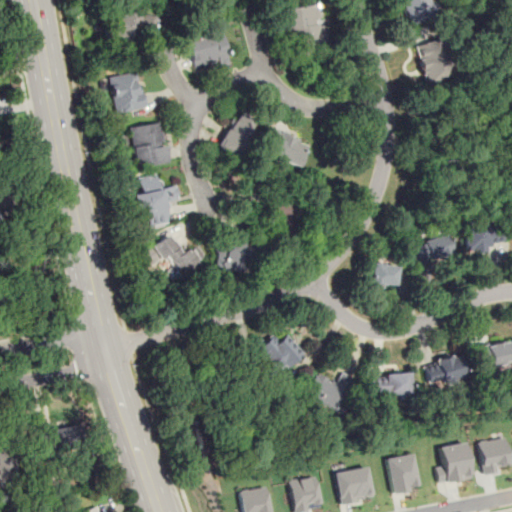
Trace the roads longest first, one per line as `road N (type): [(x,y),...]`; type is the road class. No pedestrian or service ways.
road 1 (residential): [(103,346),(251,309),(313,283),(348,241),(377,193),(386,145),(385,105),(354,0)]
road 2 (secondary): [(158,511),(103,346),(35,0)]
road 3 (residential): [(313,283),(340,315),(389,334),(481,293),(511,291)]
road 4 (residential): [(262,72),(193,103),(190,165),(204,212)]
road 5 (residential): [(385,105),(301,105),(262,72)]
